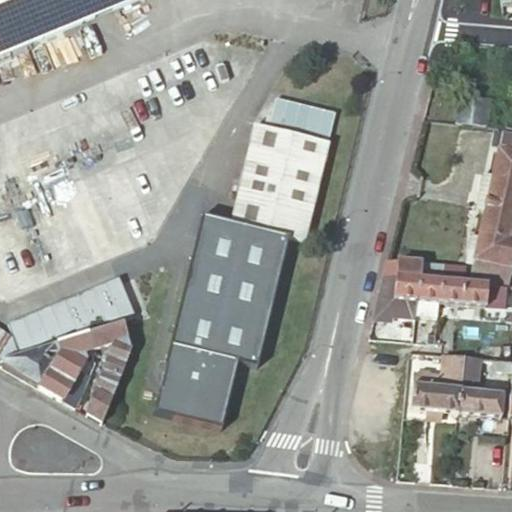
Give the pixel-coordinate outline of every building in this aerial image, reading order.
[(0,0),(0,60),(144,2),(143,0),(0,0)] [(454,99),(452,126),(484,129),(487,102),(454,99)] [(274,103),(266,133),(327,149),(335,119),(274,103)] [(287,245),(302,248),(327,149),(266,133),(252,130),(227,230),(287,245)] [(511,137),(500,135),(497,151),(511,153),(511,137)] [(511,153),(497,151),(470,285),(483,287),(482,296),(493,296),(494,287),(509,289),(511,275),(511,153)] [(256,368),(287,245),(227,230),(198,223),(167,346),(237,364),(256,368)] [(398,261),(396,277),(417,279),(419,264),(398,261)] [(438,282),(440,266),(419,264),(417,279),(438,282)] [(438,282),(460,284),(462,268),(440,266),(438,282)] [(417,279),(396,277),(393,310),(405,312),(406,303),(415,304),(417,279)] [(436,307),(438,282),(417,279),(415,304),(436,307)] [(458,308),(460,284),(438,282),(436,307),(435,319),(449,321),(450,308),(458,308)] [(458,308),(457,319),(469,320),(470,310),(481,311),(482,296),(483,287),(470,285),(461,284),(460,284),(458,308)] [(511,298),(511,289),(509,289),(494,287),(493,296),(511,298)] [(502,325),(511,326),(511,310),(504,309),(502,325)] [(87,417),(102,426),(128,367),(136,349),(128,325),(90,337),(94,352),(95,355),(117,348),(87,417)] [(0,364),(3,363),(15,360),(8,340),(0,334),(0,364)] [(53,365),(40,385),(56,395),(54,399),(74,410),(90,383),(80,375),(88,363),(85,354),(81,340),(35,353),(53,365)] [(237,364),(167,346),(150,415),(220,432),(237,364)] [(15,360),(3,363),(40,385),(53,365),(35,353),(15,360)] [(458,392),(461,362),(450,361),(440,360),(438,378),(411,376),(410,388),(458,392)] [(478,371),(510,375),(511,369),(511,367),(461,362),(458,392),(458,393),(475,395),(478,371)] [(458,393),(458,392),(410,388),(408,413),(455,417),(458,393)] [(475,395),(458,393),(455,417),(498,422),(500,398),(475,395)]
